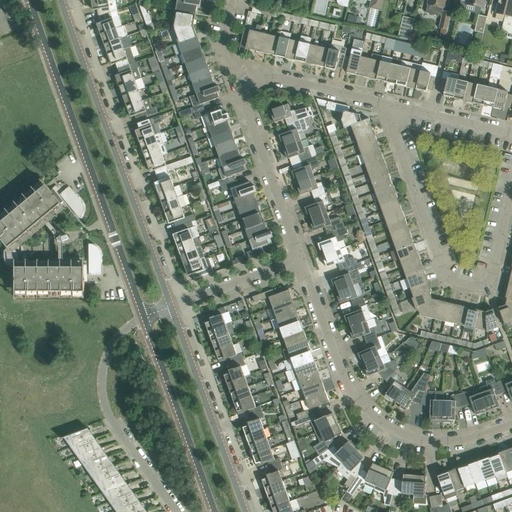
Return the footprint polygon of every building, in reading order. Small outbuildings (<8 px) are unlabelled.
[(97,9),(99,16),(111,13),(108,0),(89,0),(91,7),(92,7),(93,10),(97,9)] [(364,0),(371,1),(369,8),(382,11),(384,0),(364,0)] [(444,9),(445,0),(428,0),(425,12),(441,16),(442,8),(444,9)] [(498,4),(495,13),(505,15),(502,27),(503,28),(503,30),(504,31),(505,32),(506,33),(507,34),(506,39),(511,40),(511,0),(497,0),(496,4),(498,4)] [(200,6),(177,2),(175,12),(195,16),(197,6),(200,6)] [(145,7),(140,6),(143,15),(146,25),(152,22),(149,13),(147,14),(145,7)] [(274,18),(274,17),(276,12),(263,9),(262,14),(274,18)] [(447,30),(451,12),(443,10),(439,28),(447,30)] [(175,12),(173,28),(193,27),(195,16),(175,12)] [(116,29),(111,13),(99,16),(101,22),(96,24),(97,27),(96,27),(99,35),(100,34),(116,29)] [(474,31),(483,33),(487,17),(478,15),(474,31)] [(409,40),(415,19),(403,16),(398,38),(409,40)] [(244,31),(240,45),(246,46),(246,48),(245,49),(246,50),(246,48),(249,49),(256,51),(255,52),(256,52),(260,32),(262,26),(257,25),(255,31),(250,30),(249,32),(244,31)] [(116,29),(100,34),(103,41),(102,41),(103,44),(103,45),(127,36),(124,26),(116,29)] [(193,27),(173,28),(178,44),(197,37),(193,27)] [(260,32),(256,52),(256,51),(266,53),(270,35),(266,34),(267,32),(262,31),(261,33),(260,32)] [(281,31),(280,37),(275,57),(276,57),(276,56),(285,58),(290,40),(291,34),(281,31)] [(275,57),(280,37),(270,35),(266,53),(275,55),(275,57)] [(127,36),(103,45),(105,48),(108,54),(108,55),(130,47),(127,40),(127,38),(127,36)] [(301,36),(300,42),(295,61),(296,60),(305,63),(310,44),(311,38),(301,36)] [(178,44),(182,54),(201,47),(197,37),(178,44)] [(345,55),(342,69),(347,70),(346,72),(346,74),(347,74),(347,73),(357,75),(361,57),(365,42),(354,39),(352,50),(346,49),(345,55)] [(295,61),(300,42),(290,40),(285,58),(295,60),(295,61)] [(470,50),(478,52),(480,42),(472,40),(470,50)] [(315,66),(320,47),(310,44),(305,63),(315,65),(315,66)] [(336,68),(342,69),(345,55),(346,49),(346,48),(331,44),(330,49),(325,67),(335,70),(335,71),(335,70),(336,68)] [(108,54),(106,55),(109,63),(110,62),(111,65),(116,64),(118,69),(135,62),(130,47),(108,55),(108,54)] [(182,54),(185,64),(204,57),(201,47),(182,54)] [(330,49),(320,47),(315,66),(316,65),(325,67),(330,49)] [(160,50),(156,52),(160,62),(164,60),(162,55),(160,50)] [(367,78),(367,77),(376,80),(382,56),(372,54),(371,59),(366,78),(367,78)] [(508,56),(501,54),(500,61),(507,63),(508,56)] [(382,56),(376,80),(386,82),(386,83),(392,59),(382,56)] [(204,57),(185,64),(189,74),(208,67),(204,57)] [(371,59),(361,57),(357,75),(366,77),(366,78),(371,59)] [(160,62),(163,72),(168,70),(166,65),(170,64),(168,59),(164,60),(160,62)] [(387,82),(396,84),(402,61),(392,59),(386,83),(387,82)] [(402,61),(396,84),(406,87),(406,88),(411,69),(412,63),(402,61)] [(116,79),(115,79),(118,87),(119,86),(135,80),(141,78),(137,68),(139,67),(137,62),(135,62),(118,69),(120,74),(115,76),(116,79)] [(423,63),(421,71),(416,89),(426,91),(426,93),(426,92),(427,89),(433,91),(438,67),(423,63)] [(189,74),(193,84),(212,77),(208,67),(189,74)] [(171,69),(168,70),(163,72),(167,82),(171,80),(175,79),(171,69)] [(407,87),(416,89),(421,71),(411,69),(406,88),(407,87)] [(160,71),(155,73),(159,83),(164,82),(160,71)] [(444,93),(443,96),(443,97),(444,97),(444,96),(454,98),(458,80),(459,75),(443,72),(438,92),(444,93)] [(212,77),(193,84),(196,94),(218,86),(215,87),(212,77)] [(140,88),(145,87),(142,78),(137,80),(140,88)] [(139,91),(135,80),(119,86),(121,93),(122,96),(121,97),(139,91)] [(468,82),(458,80),(454,98),(463,100),(463,102),(468,82)] [(164,82),(159,83),(163,93),(167,92),(164,82)] [(478,85),(468,82),(463,102),(464,100),(473,103),(478,85)] [(488,87),(478,85),(473,103),(483,105),(483,106),(488,87)] [(190,97),(193,107),(192,108),(194,113),(211,107),(209,102),(219,98),(217,93),(220,92),(218,86),(196,94),(190,97)] [(498,89),(488,87),(483,106),(484,105),(493,108),(498,89)] [(503,111),(503,110),(504,108),(510,109),(511,98),(511,95),(507,94),(508,92),(498,89),(493,108),(503,110),(503,111)] [(125,107),(142,101),(139,91),(121,97),(122,97),(123,100),(124,100),(126,106),(125,107)] [(275,91),(269,93),(271,99),(278,97),(275,91)] [(149,98),(142,101),(125,107),(128,115),(129,114),(130,117),(135,115),(137,121),(158,113),(155,107),(152,108),(149,98)] [(317,99),(319,105),(327,107),(328,102),(317,99)] [(362,121),(359,115),(361,115),(359,114),(348,112),(350,107),(328,102),(327,107),(326,109),(343,113),(341,121),(344,128),(351,126),(351,125),(362,121)] [(287,125),(299,121),(305,119),(313,116),(310,107),(311,107),(311,106),(295,111),(295,110),(290,112),(288,104),(270,111),(274,123),(285,119),(287,125)] [(211,107),(194,113),(196,119),(201,117),(205,128),(208,126),(230,118),(228,113),(225,114),(223,109),(213,113),(211,107)] [(162,121),(160,115),(138,124),(140,129),(135,131),(136,133),(135,134),(138,142),(139,141),(160,133),(161,133),(157,123),(162,121)] [(368,119),(362,121),(351,125),(351,126),(354,135),(372,129),(369,119),(370,119),(369,118),(368,119)] [(283,147),(301,141),(299,134),(303,132),(308,129),(305,119),(299,121),(287,125),(289,132),(279,135),(283,147)] [(210,132),(206,134),(207,138),(212,137),(231,130),(227,120),(208,126),(210,132)] [(354,135),(358,145),(377,138),(376,138),(375,138),(372,129),(354,135)] [(234,140),(231,130),(212,137),(215,147),(234,140)] [(329,133),(332,143),(338,141),(334,131),(329,133)] [(160,133),(139,141),(141,148),(142,151),(141,151),(141,152),(159,146),(164,144),(160,133)] [(377,138),(358,145),(361,154),(379,148),(376,138),(377,138)] [(238,150),(234,140),(215,147),(219,157),(238,150)] [(301,141),(283,147),(287,159),(289,158),(298,155),(300,161),(316,156),(316,155),(314,149),(312,145),(304,148),(301,141)] [(341,151),(338,141),(332,143),(336,152),(341,151)] [(159,146),(141,152),(142,152),(143,155),(144,155),(146,161),(162,156),(159,146)] [(361,154),(365,164),(384,157),(383,157),(382,157),(379,148),(361,154)] [(242,160),(238,150),(219,157),(223,167),(245,159),(242,160)] [(336,152),(339,162),(345,160),(341,151),(336,152)] [(162,156),(146,161),(145,161),(148,169),(149,169),(150,172),(155,170),(156,176),(168,172),(193,163),(191,157),(166,166),(162,156)] [(294,171),(292,171),(296,183),(314,177),(312,170),(320,166),(316,156),(300,161),(302,168),(294,171)] [(365,164),(368,173),(386,167),(383,158),(384,157),(365,164)] [(218,169),(222,179),(218,180),(220,186),(235,181),(233,175),(246,171),(244,165),(247,164),(245,159),(223,167),(218,169)] [(348,170),(345,160),(339,162),(343,172),(348,170)] [(202,163),(197,165),(201,175),(209,173),(205,162),(202,163)] [(368,173),(372,183),(391,176),(390,176),(389,176),(386,167),(368,173)] [(343,172),(346,181),(352,179),(348,170),(343,172)] [(154,186),(156,193),(174,187),(168,172),(156,176),(158,181),(154,183),(155,185),(154,186)] [(372,183),(375,192),(393,186),(389,177),(391,176),(372,183)] [(311,191),(313,197),(325,193),(321,182),(317,184),(314,177),(296,183),(300,195),(311,191)] [(346,181),(350,191),(355,189),(352,179),(346,181)] [(235,181),(220,186),(222,192),(231,189),(234,199),(256,191),(255,186),(252,187),(250,182),(239,186),(237,180),(235,181)] [(65,208),(46,185),(0,222),(0,238),(5,244),(4,246),(3,247),(3,248),(2,249),(2,250),(2,251),(2,252),(2,254),(2,256),(2,258),(2,259),(3,261),(4,263),(5,265),(6,266),(7,267),(7,268),(9,269),(11,270),(13,271),(15,272),(15,291),(84,292),(84,291),(84,261),(52,261),(48,261),(28,261),(19,261),(15,250),(22,244),(49,222),(65,208)] [(81,201),(76,194),(69,186),(60,194),(80,218),(81,217),(81,216),(82,216),(83,215),(83,213),(84,212),(84,211),(84,210),(84,209),(84,208),(84,207),(84,206),(83,204),(83,203),(82,202),(81,201)] [(396,195),(393,186),(375,192),(379,202),(397,195),(396,195)] [(177,197),(174,187),(156,193),(157,194),(158,193),(160,199),(159,200),(161,203),(160,203),(160,204),(177,197)] [(202,188),(198,190),(201,200),(206,199),(202,188)] [(359,199),(355,189),(350,191),(353,200),(359,199)] [(257,192),(256,191),(234,199),(238,209),(257,203),(254,193),(257,192)] [(329,204),(325,193),(313,197),(316,204),(305,208),(309,219),(327,213),(325,206),(329,204)] [(177,197),(160,204),(161,204),(162,207),(163,207),(165,213),(181,208),(187,206),(183,195),(177,197)] [(400,205),(396,196),(398,195),(397,195),(379,202),(382,212),(400,205)] [(353,200),(357,210),(362,208),(359,199),(353,200)] [(257,203),(238,209),(242,220),(261,213),(257,203)] [(404,214),(403,215),(400,205),(382,212),(386,221),(404,214)] [(185,217),(181,208),(165,213),(164,214),(167,221),(168,221),(169,224),(173,222),(175,228),(187,223),(196,220),(194,214),(185,217)] [(357,210),(360,220),(365,218),(362,208),(357,210)] [(264,223),(261,213),(242,220),(245,230),(264,223)] [(327,213),(309,219),(313,231),(324,227),(326,234),(345,227),(342,218),(339,217),(330,220),(327,213)] [(404,215),(404,214),(386,221),(389,231),(407,224),(403,215),(404,215)] [(369,227),(365,218),(360,220),(364,229),(369,227)] [(174,237),(173,238),(175,245),(175,246),(177,245),(193,239),(197,237),(199,237),(195,227),(198,226),(196,220),(187,223),(175,228),(177,233),(173,234),(174,237)] [(264,223),(245,230),(249,240),(271,232),(268,233),(264,223)] [(389,231),(393,240),(411,234),(411,233),(410,234),(407,224),(389,231)] [(329,240),(318,244),(322,256),(340,249),(338,242),(345,239),(344,235),(348,233),(346,227),(345,227),(326,234),(329,240)] [(372,237),(369,227),(364,229),(367,239),(372,237)] [(273,237),(271,232),(249,240),(253,250),(247,252),(250,260),(265,254),(262,247),(272,243),(270,238),(273,237)] [(393,240),(396,250),(414,244),(410,234),(411,234),(393,240)] [(232,246),(228,236),(223,238),(227,248),(232,246)] [(193,239),(177,245),(179,251),(178,252),(179,255),(201,248),(200,245),(201,245),(200,240),(198,240),(197,237),(193,239)] [(367,239),(371,248),(376,246),(372,237),(367,239)] [(90,244),(89,244),(89,275),(101,275),(101,266),(101,256),(101,255),(101,254),(101,253),(100,252),(100,251),(100,250),(99,249),(98,249),(97,247),(96,246),(94,245),(93,245),(91,244),(90,244)] [(417,253),(414,244),(396,250),(400,260),(418,253),(417,253)] [(379,256),(376,246),(371,248),(374,258),(379,256)] [(201,248),(179,255),(179,256),(180,256),(181,259),(182,259),(184,265),(205,258),(201,248)] [(337,263),(339,270),(351,265),(347,255),(343,256),(340,249),(322,256),(326,267),(337,263)] [(224,253),(218,255),(220,261),(226,259),(224,253)] [(418,253),(400,260),(403,269),(421,263),(417,253),(418,253)] [(383,266),(379,256),(374,258),(378,268),(383,266)] [(205,258),(183,266),(185,273),(187,273),(188,276),(192,274),(194,279),(214,272),(209,258),(205,259),(205,258)] [(331,280),(335,292),(353,285),(351,278),(355,276),(354,272),(363,268),(361,262),(351,265),(339,270),(342,276),(331,280)] [(424,272),(421,263),(403,269),(407,279),(425,272),(424,272)] [(378,268),(381,277),(386,275),(383,266),(378,268)] [(425,272),(407,279),(410,288),(428,282),(424,273),(425,272)] [(381,277),(385,287),(390,285),(386,275),(381,277)] [(412,299),(432,291),(431,291),(428,282),(410,288),(413,298),(412,298),(412,299)] [(353,285),(335,292),(340,303),(350,300),(352,306),(364,301),(362,294),(360,294),(356,284),(353,285)] [(393,294),(390,285),(385,287),(388,296),(393,294)] [(272,307),(273,308),(293,300),(289,290),(275,295),(273,289),(252,297),(254,303),(269,297),(272,307)] [(416,309),(420,313),(433,298),(432,298),(432,299),(430,292),(431,292),(432,292),(432,291),(412,299),(416,309)] [(388,296),(391,306),(397,304),(393,294),(388,296)] [(433,299),(433,298),(420,313),(424,316),(435,319),(439,300),(439,301),(432,299),(433,299)] [(296,311),(293,300),(273,308),(276,318),(296,311)] [(440,300),(439,300),(435,319),(445,321),(449,303),(439,301),(440,300)] [(355,312),(344,316),(348,328),(366,321),(371,320),(364,301),(352,306),(355,312)] [(445,321),(455,324),(459,304),(459,305),(449,303),(445,321)] [(400,314),(397,304),(391,306),(395,316),(400,314)] [(459,304),(455,324),(465,326),(469,308),(459,305),(459,304)] [(498,306),(498,307),(505,325),(507,324),(511,323),(511,322),(511,310),(505,304),(505,305),(504,305),(499,307),(499,306),(498,306)] [(204,321),(208,331),(226,325),(226,324),(222,314),(226,313),(224,307),(213,311),(215,317),(204,321)] [(465,326),(475,328),(479,310),(479,309),(479,310),(469,308),(465,326)] [(486,311),(487,331),(499,327),(492,308),(492,310),(486,312),(486,311)] [(475,328),(487,331),(486,311),(486,312),(479,310),(475,328)] [(276,318),(280,328),(300,321),(296,311),(276,318)] [(304,331),(300,321),(280,328),(284,338),(304,331)] [(369,328),(366,321),(348,328),(353,340),(363,336),(366,342),(377,338),(374,327),(369,328)] [(397,330),(394,322),(389,324),(392,332),(397,330)] [(212,341),(229,335),(234,333),(230,323),(226,325),(208,331),(212,341)] [(248,328),(251,338),(256,336),(252,326),(248,328)] [(284,338),(287,348),(307,341),(304,331),(284,338)] [(259,336),(263,346),(267,344),(266,339),(264,334),(259,336)] [(212,341),(215,351),(233,345),(229,335),(212,341)] [(358,354),(363,365),(380,357),(377,351),(382,348),(377,338),(366,342),(368,349),(358,354)] [(283,350),(283,351),(286,359),(287,360),(291,358),(311,351),(307,341),(287,348),(283,350)] [(504,341),(495,344),(497,350),(506,347),(504,341)] [(233,345),(215,351),(219,362),(230,358),(232,363),(243,359),(241,354),(237,355),(233,345)] [(291,358),(295,369),(315,361),(311,351),(291,358)] [(383,364),(380,357),(363,365),(368,377),(378,372),(384,380),(395,371),(388,363),(383,364)] [(245,365),(243,359),(232,363),(234,369),(223,373),(227,383),(244,377),(241,367),(245,365)] [(268,368),(265,360),(259,362),(262,370),(268,368)] [(295,380),(298,379),(318,371),(315,361),(295,369),(291,370),(291,372),(291,373),(292,374),(292,376),(293,377),(294,378),(295,380)] [(298,379),(302,389),(322,382),(318,372),(318,371),(298,379)] [(402,380),(395,371),(384,380),(391,387),(384,397),(395,404),(405,388),(399,384),(402,380)] [(405,388),(395,404),(405,411),(411,402),(421,405),(425,392),(430,376),(430,375),(424,373),(411,391),(405,388)] [(244,377),(227,383),(230,393),(248,387),(244,377)] [(497,382),(502,394),(508,392),(511,402),(511,381),(510,382),(508,378),(497,382)] [(487,385),(479,388),(481,393),(488,411),(499,407),(496,396),(502,394),(497,382),(496,382),(495,379),(486,381),(487,385)] [(325,392),(322,382),(302,389),(306,399),(325,392)] [(230,393),(234,403),(252,397),(248,387),(230,393)] [(461,393),(463,407),(472,405),(476,415),(488,411),(481,393),(474,395),(472,391),(461,393)] [(329,402),(325,392),(306,399),(309,410),(329,402)] [(430,419),(431,419),(431,422),(442,423),(443,400),(443,393),(425,392),(421,405),(430,408),(430,419)] [(443,400),(442,423),(454,423),(454,420),(455,420),(455,409),(463,407),(461,393),(451,396),(450,401),(443,400)] [(252,397),(234,403),(238,414),(249,410),(251,416),(262,411),(260,406),(255,407),(252,397)] [(296,414),(298,420),(310,416),(308,410),(296,414)] [(264,417),(262,411),(251,416),(253,421),(242,425),(246,435),(263,429),(260,419),(264,417)] [(298,420),(291,423),(292,426),(297,427),(300,425),(312,421),(317,433),(337,423),(333,413),(328,415),(321,418),(319,412),(310,416),(298,420)] [(282,422),(286,432),(290,431),(286,421),(282,422)] [(320,443),(314,447),(319,456),(334,446),(336,444),(332,439),(338,436),(342,434),(337,423),(317,433),(316,433),(320,443)] [(65,438),(71,447),(95,438),(88,428),(61,438),(62,439),(65,438)] [(263,429),(246,435),(249,446),(267,439),(263,429)] [(290,431),(286,432),(289,442),(294,441),(290,431)] [(78,456),(101,447),(95,438),(71,447),(78,456)] [(249,446),(253,456),(271,449),(267,439),(249,446)] [(338,468),(343,463),(356,450),(348,442),(345,445),(338,451),(334,446),(319,456),(313,460),(317,465),(323,461),(338,468)] [(108,456),(101,447),(78,456),(84,465),(108,456)] [(271,449),(253,456),(257,466),(268,462),(270,468),(281,464),(279,458),(275,459),(271,449)] [(511,458),(509,449),(499,453),(506,473),(511,470),(511,458)] [(364,458),(356,450),(343,463),(338,468),(337,469),(347,480),(351,475),(356,478),(359,474),(362,470),(364,467),(360,462),(361,462),(361,461),(364,458)] [(499,453),(488,457),(495,477),(506,473),(499,453)] [(91,474),(114,465),(108,456),(84,465),(91,474)] [(488,457),(478,460),(485,480),(495,477),(488,457)] [(478,460),(468,464),(475,484),(485,480),(478,460)] [(349,488),(346,492),(352,496),(358,488),(364,485),(374,490),(376,485),(383,468),(373,463),(371,468),(370,468),(368,473),(362,470),(359,474),(356,478),(349,488)] [(283,469),(281,464),(270,468),(272,473),(261,477),(264,488),(282,481),(279,471),(283,469)] [(468,465),(458,468),(465,488),(475,484),(468,464),(468,465)] [(121,474),(114,465),(91,474),(97,483),(121,474)] [(376,485),(374,490),(383,494),(384,503),(384,505),(390,506),(396,484),(390,483),(392,478),(392,477),(394,472),(383,468),(376,485)] [(458,468),(448,472),(455,491),(465,488),(458,468)] [(448,472),(437,475),(443,492),(446,500),(457,496),(455,491),(448,472)] [(104,492),(127,483),(121,474),(97,483),(104,492)] [(356,478),(351,475),(347,480),(346,482),(344,484),(349,488),(356,478)] [(398,496),(401,493),(413,494),(415,475),(403,475),(403,479),(402,479),(402,486),(396,484),(390,506),(395,508),(398,496)] [(413,494),(413,502),(425,503),(425,495),(426,481),(426,476),(415,475),(413,494)] [(264,488),(268,498),(286,491),(282,481),(264,488)] [(315,488),(311,482),(305,485),(307,490),(315,488)] [(133,493),(127,483),(104,492),(110,502),(133,493)] [(501,493),(502,493),(503,498),(511,494),(511,489),(501,493)] [(268,498),(272,508),(290,501),(286,491),(268,498)] [(110,502),(117,511),(140,502),(133,493),(110,502)] [(441,495),(435,496),(437,508),(437,511),(450,511),(448,505),(443,506),(441,495)] [(511,497),(503,501),(505,506),(511,503),(511,497)] [(298,511),(298,510),(293,511),(290,501),(272,508),(273,511),(298,511)] [(503,501),(493,504),(495,510),(505,506),(503,501)] [(117,511),(143,511),(146,511),(140,502),(117,511)]
